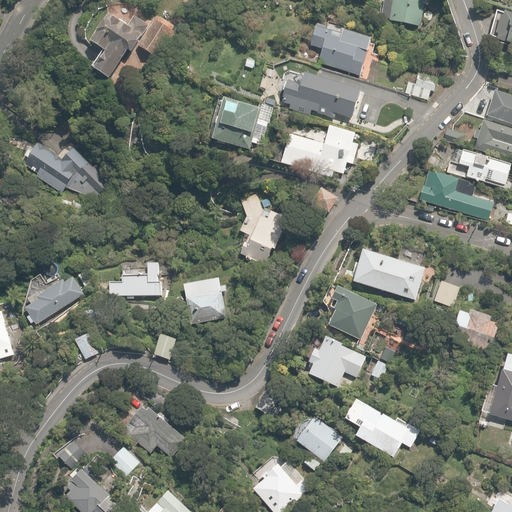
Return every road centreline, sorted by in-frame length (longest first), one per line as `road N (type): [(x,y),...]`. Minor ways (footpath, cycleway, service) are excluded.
road 1 (residential): [(360,208),(328,247),(253,381),(217,394),(145,367),(120,362),(97,370),(29,445),(8,511)]
road 2 (residential): [(466,0),(485,48),(475,85),(360,208)]
road 3 (residential): [(360,208),(511,249)]
